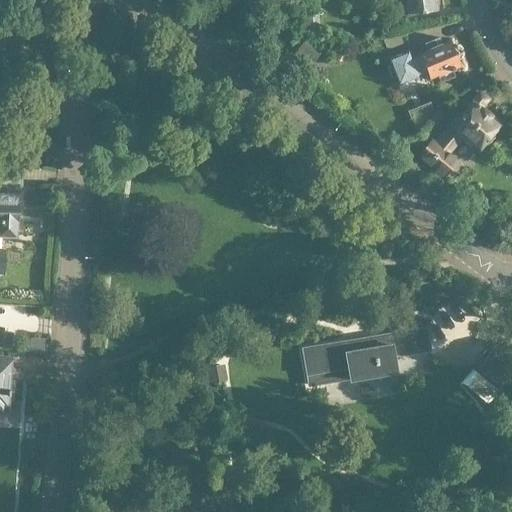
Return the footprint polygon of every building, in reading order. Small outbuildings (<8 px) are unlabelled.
[(381,0),(381,1),(394,0),(404,0),(406,13),(436,9),(434,0),(381,0)] [(318,30),(318,13),(302,13),(303,30),(318,30)] [(430,80),(437,76),(440,82),(455,76),(453,69),(461,66),(458,59),(459,52),(452,46),(449,39),(442,42),(439,36),(424,42),(426,48),(419,52),(418,50),(416,50),(418,54),(411,57),(408,50),(386,58),(389,67),(387,68),(391,79),(394,78),(402,97),(429,86),(424,74),(426,73),(429,82),(430,82),(430,80)] [(447,128),(447,129),(441,137),(454,147),(462,138),(470,145),(471,143),(479,149),(485,142),(489,142),(494,136),(494,130),(501,122),(490,114),(489,114),(481,108),(489,98),(480,90),(447,128)] [(430,101),(408,109),(412,120),(434,112),(430,101)] [(423,133),(432,141),(443,128),(434,120),(423,133)] [(420,166),(411,158),(403,167),(412,175),(420,166)] [(0,183),(0,249),(1,249),(1,238),(16,238),(17,184),(0,183)] [(393,355),(429,349),(426,327),(302,348),(308,384),(350,378),(350,380),(396,372),(393,355)] [(511,358),(489,341),(471,365),(499,386),(511,369),(511,358)] [(0,407),(5,408),(6,400),(12,400),(13,381),(7,381),(9,356),(0,355),(0,407)] [(227,364),(206,363),(206,391),(226,391),(227,364)] [(471,369),(462,382),(492,402),(500,389),(471,369)]
